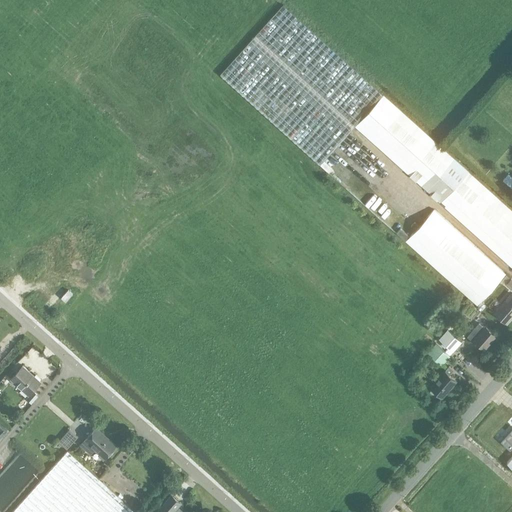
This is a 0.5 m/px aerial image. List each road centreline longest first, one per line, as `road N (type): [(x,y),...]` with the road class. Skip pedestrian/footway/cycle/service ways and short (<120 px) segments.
road 1 (unclassified): [(240,511),(0,296)]
road 2 (unclassified): [(380,511),(511,365)]
